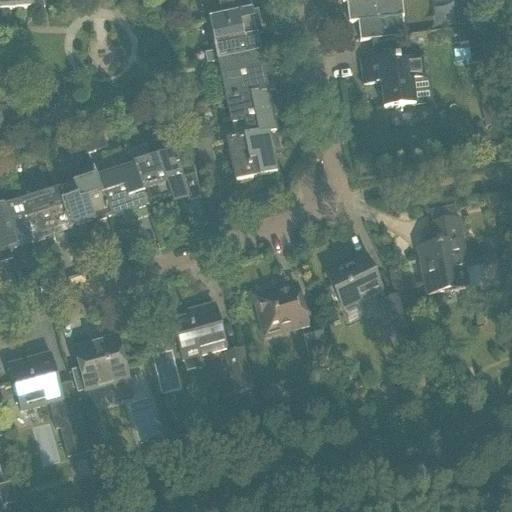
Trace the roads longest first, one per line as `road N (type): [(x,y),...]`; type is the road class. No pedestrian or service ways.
road 1 (unclassified): [(0,280),(337,188),(351,162),(354,126),(328,0)]
road 2 (unclassified): [(202,511),(511,442)]
